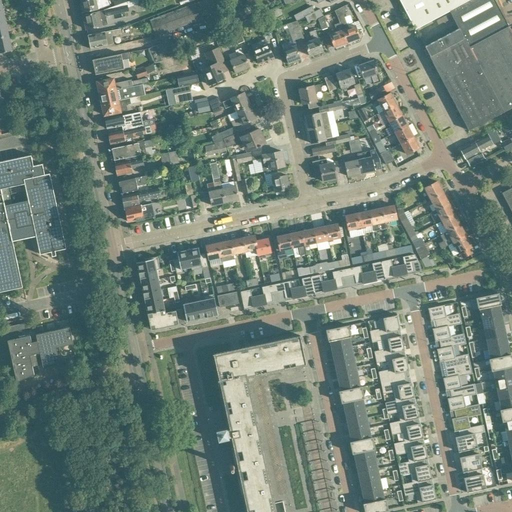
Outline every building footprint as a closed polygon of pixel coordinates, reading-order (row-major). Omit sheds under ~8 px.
[(81,0),(80,0),(82,13),(92,11),(98,9),(110,5),(107,0),(104,2),(103,0),(81,0)] [(204,0),(150,20),(155,36),(201,19),(200,16),(222,8),(219,0),(204,0)] [(449,11),(459,29),(464,39),(465,38),(468,44),(507,23),(494,0),(399,0),(415,29),(449,11)] [(337,17),(339,23),(347,43),(360,38),(354,22),(347,25),(343,14),(347,12),(344,6),(334,11),(337,17)] [(93,13),(83,15),(86,29),(96,27),(101,26),(107,24),(106,16),(113,14),(111,7),(108,8),(104,10),(93,13)] [(242,7),(235,10),(239,20),(246,17),(242,7)] [(309,24),(317,20),(323,17),(320,9),(304,16),(309,24)] [(261,15),(264,21),(262,21),(267,32),(274,29),(266,13),(261,15)] [(323,17),(317,20),(321,30),(327,28),(323,17)] [(0,22),(0,37),(8,36),(5,21),(0,22)] [(297,21),(292,22),(297,37),(300,45),(305,43),(310,56),(323,51),(315,30),(309,32),(312,41),(305,43),(303,36),(297,21)] [(292,22),(286,24),(288,29),(292,39),(297,37),(292,22)] [(347,43),(339,23),(334,25),(337,32),(330,35),(334,47),(335,47),(336,48),(342,46),(341,45),(347,43)] [(464,39),(459,29),(425,46),(426,49),(424,50),(426,55),(429,54),(430,56),(430,57),(463,119),(469,131),(511,107),(511,32),(507,23),(468,44),(465,38),(464,39)] [(288,29),(286,24),(274,29),(276,33),(288,29)] [(87,35),(90,49),(113,44),(111,36),(121,34),(120,29),(87,35)] [(228,35),(230,38),(233,46),(244,42),(239,31),(228,35)] [(8,36),(0,37),(0,53),(12,51),(8,36)] [(253,50),(255,54),(259,63),(273,57),(268,44),(253,50)] [(156,45),(148,49),(155,63),(162,59),(156,45)] [(284,50),(288,63),(300,59),(296,46),(295,45),(294,46),(284,50)] [(224,60),(221,51),(219,48),(205,54),(210,66),(202,69),(209,85),(218,81),(220,82),(222,81),(223,79),(224,78),(222,72),(229,70),(225,62),(224,60)] [(230,60),(232,64),(234,69),(236,73),(249,67),(241,49),(236,51),(238,57),(230,60)] [(93,60),(96,74),(124,69),(123,60),(130,58),(129,52),(93,60)] [(230,60),(225,62),(229,70),(229,71),(234,69),(232,64),(230,60)] [(371,76),(374,84),(380,81),(373,60),(359,65),(364,78),(371,76)] [(147,75),(145,68),(135,72),(137,78),(147,75)] [(336,74),(339,83),(341,88),(354,84),(349,69),(336,74)] [(197,72),(177,76),(180,87),(199,83),(197,72)] [(324,78),(328,87),(329,92),(336,89),(331,75),(324,78)] [(99,89),(100,93),(142,84),(142,85),(148,83),(147,79),(130,82),(129,80),(114,83),(113,79),(97,82),(98,84),(97,85),(98,88),(99,89)] [(142,85),(142,84),(100,93),(100,94),(99,95),(100,98),(101,99),(102,104),(139,96),(144,95),(144,94),(143,94),(141,85),(142,85)] [(302,104),(317,101),(315,93),(321,91),(320,84),(299,89),(302,104)] [(354,86),(360,105),(366,103),(360,84),(354,86)] [(369,94),(372,100),(386,93),(383,86),(369,94)] [(191,92),(181,94),(173,95),(175,104),(193,100),(191,92)] [(234,105),(236,111),(249,106),(244,93),(223,102),(225,109),(234,105)] [(380,104),(383,111),(396,104),(397,104),(397,102),(395,98),(392,97),(390,93),(382,98),(376,101),(379,105),(380,104)] [(139,96),(102,104),(103,109),(102,110),(103,113),(104,114),(104,115),(114,113),(120,112),(119,106),(130,104),(140,102),(139,96)] [(209,101),(213,112),(214,114),(222,110),(219,104),(221,103),(218,97),(209,101)] [(208,101),(197,104),(199,113),(210,110),(208,101)] [(343,109),(341,102),(327,105),(329,112),(343,109)] [(383,111),(389,122),(402,115),(397,105),(397,104),(383,111)] [(249,106),(236,111),(228,115),(234,128),(255,119),(249,106)] [(356,110),(362,121),(368,118),(362,107),(356,110)] [(107,129),(117,127),(124,125),(124,123),(127,122),(129,130),(143,127),(140,112),(131,114),(105,119),(107,129)] [(307,128),(307,129),(329,125),(327,113),(320,114),(320,113),(305,116),(306,123),(305,123),(305,124),(305,128),(306,129),(307,128)] [(389,122),(395,132),(408,125),(407,125),(408,123),(406,118),(403,118),(402,115),(389,122)] [(325,140),(326,146),(334,144),(350,141),(349,134),(332,138),(329,125),(307,129),(308,131),(307,131),(306,132),(307,136),(308,137),(309,136),(310,143),(325,140)] [(395,132),(401,143),(413,136),(408,125),(395,132)] [(150,126),(144,127),(123,131),(108,134),(109,138),(108,139),(109,143),(110,144),(111,144),(125,142),(125,143),(133,142),(132,137),(152,133),(150,126)] [(222,139),(223,141),(226,148),(243,141),(244,144),(246,143),(249,150),(259,146),(259,147),(261,146),(261,145),(265,143),(259,129),(252,132),(250,127),(234,134),(222,139)] [(213,143),(223,141),(222,139),(234,134),(232,128),(211,137),(213,143)] [(371,137),(374,143),(380,140),(374,129),(368,133),(371,137)] [(488,134),(488,135),(460,149),(465,159),(500,140),(495,130),(488,134)] [(413,136),(401,143),(406,154),(419,147),(413,136)] [(141,156),(146,155),(145,148),(153,146),(152,139),(111,148),(114,160),(136,155),(136,158),(141,157),(141,156)] [(374,143),(380,154),(386,151),(382,143),(381,141),(380,140),(374,143)] [(501,144),(503,148),(504,149),(505,149),(506,151),(511,148),(511,144),(510,140),(501,144)] [(223,141),(213,143),(215,153),(225,151),(223,141)] [(327,153),(326,146),(312,149),(313,156),(327,153)] [(356,153),(358,160),(361,173),(375,170),(374,165),(379,164),(374,149),(356,153)] [(386,151),(380,154),(386,164),(394,160),(388,150),(386,151)] [(160,154),(162,166),(178,163),(176,151),(160,154)] [(281,151),(262,155),(264,162),(268,161),(269,169),(285,166),(281,151)] [(252,160),(251,157),(250,152),(236,155),(237,163),(252,160)] [(481,154),(467,161),(469,166),(483,159),(481,154)] [(12,238),(21,236),(22,239),(27,238),(27,235),(27,234),(35,233),(40,254),(51,252),(52,256),(56,255),(55,251),(66,248),(58,212),(64,211),(63,205),(57,206),(50,173),(45,174),(43,164),(33,166),(31,155),(0,161),(0,291),(23,287),(12,238)] [(145,158),(125,162),(115,164),(117,176),(132,172),(131,169),(144,166),(143,162),(145,162),(145,158)] [(232,170),(232,173),(238,171),(236,158),(230,160),(232,170)] [(341,171),(338,161),(327,163),(326,159),(312,161),(315,175),(321,174),(323,181),(329,180),(330,183),(336,181),(336,179),(337,178),(335,172),(341,171)] [(344,160),(338,161),(341,171),(346,170),(347,176),(361,173),(358,160),(345,163),(344,160)] [(216,161),(210,162),(213,180),(220,178),(216,161)] [(199,180),(196,165),(187,167),(190,182),(199,180)] [(119,181),(121,193),(137,190),(136,186),(149,183),(148,177),(149,177),(149,175),(119,181)] [(273,185),(265,187),(267,193),(276,191),(277,194),(282,193),(282,190),(289,188),(286,175),(272,178),(273,185)] [(241,180),(244,193),(252,192),(249,178),(241,180)] [(225,202),(221,184),(220,181),(213,182),(215,190),(208,192),(209,196),(210,197),(211,205),(225,202)] [(233,181),(221,184),(225,202),(239,200),(236,186),(234,186),(233,181)] [(425,188),(430,199),(443,193),(437,181),(425,188)] [(511,187),(502,193),(511,212),(511,216),(511,217),(511,218),(511,187)] [(159,188),(122,196),(124,207),(139,204),(138,200),(161,195),(159,188)] [(430,199),(436,210),(449,203),(443,193),(430,199)] [(436,210),(442,221),(455,214),(449,203),(436,210)] [(394,205),(382,208),(385,222),(397,220),(394,205)] [(141,206),(134,207),(125,209),(125,211),(124,212),(125,214),(126,215),(127,221),(136,219),(137,221),(154,217),(152,210),(142,212),(141,206)] [(382,208),(370,210),(374,231),(385,228),(384,222),(385,222),(382,208)] [(358,213),(361,227),(362,233),(374,231),(370,210),(358,213)] [(362,234),(361,227),(358,213),(346,215),(348,225),(350,237),(362,234)] [(404,214),(398,217),(400,222),(403,227),(409,224),(406,218),(404,214)] [(442,221),(448,232),(461,225),(455,214),(442,221)] [(337,223),(325,226),(328,241),(340,238),(339,233),(337,223)] [(448,245),(466,236),(461,225),(448,232),(440,236),(446,246),(448,245)] [(325,226),(313,228),(316,243),(328,241),(325,226)] [(313,228),(301,231),(304,245),(316,243),(313,228)] [(289,232),(289,234),(292,248),(298,247),(299,255),(306,254),(304,245),(301,231),(297,232),(296,230),(289,232)] [(292,248),(289,234),(277,236),(278,239),(274,240),(278,259),(287,257),(286,249),(292,248)] [(254,235),(242,238),(245,252),(257,249),(256,241),(254,235)] [(466,236),(448,245),(454,256),(460,253),(462,258),(472,253),(469,248),(472,246),(466,236)] [(242,238),(230,240),(233,254),(245,252),(242,238)] [(267,238),(256,241),(257,249),(258,255),(270,252),(267,238)] [(218,243),(221,257),(222,261),(234,259),(233,254),(230,240),(218,243)] [(209,260),(221,257),(218,243),(206,245),(209,260)] [(198,247),(188,250),(191,267),(192,270),(208,267),(205,253),(200,254),(198,247)] [(174,260),(176,270),(176,273),(183,272),(182,269),(191,267),(188,250),(177,252),(178,259),(174,260)] [(418,255),(421,260),(427,257),(424,252),(418,255)] [(391,259),(382,261),(385,279),(386,279),(407,274),(407,272),(414,271),(412,263),(418,261),(414,254),(403,257),(404,265),(393,267),(391,259)] [(136,262),(139,273),(156,269),(160,269),(157,256),(144,259),(144,260),(136,262)] [(348,259),(333,263),(334,269),(349,265),(348,259)] [(360,266),(346,269),(348,276),(354,275),(356,283),(363,282),(363,283),(385,279),(382,261),(372,263),(374,272),(362,274),(360,266)] [(325,262),(321,263),(322,271),(329,270),(334,269),(333,263),(328,264),(325,262)] [(314,267),(309,268),(310,274),(316,273),(322,271),(321,263),(316,264),(314,267)] [(139,273),(141,283),(158,279),(156,269),(139,273)] [(321,274),(311,276),(315,294),(337,289),(336,288),(343,286),(342,278),(348,276),(346,269),(332,272),(334,280),(322,283),(321,274)] [(281,273),(283,279),(292,277),(290,271),(281,273)] [(290,281),(276,284),(278,291),(284,290),(286,298),(293,297),(293,298),(315,294),(311,276),(302,278),(303,287),(292,289),(290,281)] [(141,283),(143,293),(161,290),(158,279),(141,283)] [(278,291),(276,284),(262,287),(264,295),(252,298),(250,289),(240,292),(244,309),(245,309),(266,304),(266,303),(273,301),(271,293),(278,291)] [(143,293),(145,303),(163,300),(161,290),(143,293)] [(217,296),(220,307),(239,303),(236,292),(217,296)] [(476,298),(479,309),(501,304),(501,303),(500,303),(498,293),(476,298)] [(203,296),(203,300),(204,300),(207,317),(218,315),(214,294),(203,296)] [(145,303),(147,314),(165,310),(163,300),(145,303)] [(204,300),(203,300),(193,302),(197,319),(207,317),(204,300)] [(197,319),(193,302),(183,304),(187,322),(197,319)] [(481,318),(481,319),(502,314),(501,314),(499,305),(501,304),(479,309),(480,309),(482,318),(481,318)] [(432,329),(461,323),(459,313),(446,316),(444,305),(428,308),(428,309),(430,317),(431,321),(433,320),(435,320),(436,328),(435,328),(432,329)] [(165,310),(147,314),(150,324),(155,323),(156,329),(179,324),(178,323),(185,322),(184,321),(183,318),(177,319),(176,310),(166,312),(165,310)] [(483,328),(484,329),(504,324),(503,324),(501,315),(502,314),(481,319),(482,319),(484,328),(483,328)] [(372,342),(383,340),(397,337),(397,336),(396,330),(397,330),(396,324),(398,324),(397,315),(378,319),(380,329),(370,331),(372,342)] [(436,349),(437,349),(465,343),(463,333),(450,336),(448,326),(461,323),(432,329),(434,338),(435,341),(439,340),(441,348),(436,349)] [(486,339),(506,335),(506,334),(504,325),(504,324),(484,329),(486,338),(486,339)] [(328,340),(328,341),(350,336),(348,325),(326,330),(329,340),(328,340)] [(43,368),(57,365),(57,364),(56,364),(51,344),(71,339),(71,341),(73,340),(70,327),(36,334),(37,341),(32,343),(30,336),(7,341),(8,341),(17,381),(16,381),(17,382),(34,374),(32,364),(36,363),(36,362),(42,360),(43,368)] [(377,363),(387,360),(401,357),(400,351),(402,350),(400,345),(403,344),(401,336),(401,335),(397,336),(397,337),(383,340),(385,349),(374,351),(377,363)] [(488,349),(508,345),(508,344),(506,335),(486,339),(488,349)] [(269,411),(261,372),(306,363),(300,336),(240,348),(240,347),(229,350),(230,351),(214,354),(219,379),(220,379),(229,420),(231,428),(227,429),(227,428),(216,430),(219,440),(229,438),(229,437),(232,436),(248,511),(275,511),(274,504),(288,501),(269,411)] [(330,341),(332,350),(352,346),(350,337),(351,336),(350,336),(328,341),(330,341)] [(443,361),(445,369),(470,363),(468,354),(455,356),(452,346),(466,344),(465,343),(437,349),(437,350),(437,349),(439,358),(439,362),(442,361),(443,361)] [(489,359),(511,355),(511,354),(510,355),(508,345),(488,349),(490,359),(489,359)] [(332,350),(334,361),(354,356),(352,346),(332,350)] [(489,359),(492,370),(511,365),(511,358),(511,355),(489,359)] [(334,361),(336,371),(356,367),(354,356),(334,361)] [(378,372),(381,383),(406,377),(404,371),(406,371),(405,365),(407,365),(405,356),(401,357),(387,360),(389,369),(378,372)] [(445,390),(474,384),(474,383),(461,386),(459,376),(472,373),(470,363),(445,369),(447,377),(445,377),(443,378),(444,381),(446,390),(445,390)] [(494,379),(494,380),(511,375),(511,365),(492,370),(493,370),(495,379),(494,379)] [(336,371),(339,381),(358,377),(356,367),(336,371)] [(497,390),(511,386),(511,375),(494,380),(495,380),(497,389),(497,390)] [(339,391),(340,391),(361,387),(361,386),(360,387),(358,377),(339,381),(341,391),(339,391)] [(394,391),(396,400),(396,401),(410,398),(414,397),(412,388),(410,389),(409,383),(407,384),(406,377),(381,383),(383,394),(394,391)] [(450,410),(450,411),(479,404),(465,407),(463,396),(476,394),(474,384),(445,390),(445,391),(448,390),(450,390),(451,397),(450,398),(447,398),(448,402),(450,410)] [(499,400),(511,397),(511,386),(497,390),(499,400)] [(341,401),(341,402),(364,397),(361,387),(340,391),(342,401),(341,401)] [(343,402),(345,412),(365,407),(363,398),(364,398),(364,397),(341,402),(343,402)] [(500,410),(511,407),(511,397),(499,400),(501,410),(500,410)] [(398,412),(400,421),(414,418),(415,418),(419,418),(418,417),(416,409),(414,409),(413,404),(411,404),(410,398),(396,401),(396,400),(385,403),(386,408),(387,413),(388,414),(398,412)] [(479,404),(450,411),(454,410),(456,418),(452,419),(452,422),(454,431),(470,427),(468,417),(481,414),(479,404)] [(345,412),(347,422),(367,418),(365,407),(345,412)] [(511,407),(500,410),(503,421),(511,418),(511,407)] [(347,422),(349,432),(369,428),(367,418),(347,422)] [(402,432),(404,441),(404,442),(419,438),(419,439),(423,438),(423,437),(421,429),(418,430),(417,424),(416,424),(415,418),(414,418),(400,421),(389,423),(392,434),(402,432)] [(505,430),(505,431),(511,429),(511,418),(503,421),(504,421),(506,430),(505,430)] [(456,437),(457,443),(459,451),(459,452),(477,448),(477,447),(474,434),(485,432),(483,424),(470,427),(454,431),(458,430),(460,436),(458,437),(456,437)] [(350,442),(372,438),(372,437),(371,438),(369,428),(349,432),(351,442),(350,442)] [(351,443),(353,453),(374,448),(372,438),(350,442),(350,443),(351,443)] [(407,453),(409,461),(409,462),(423,459),(427,458),(425,449),(423,450),(422,444),(420,445),(419,439),(419,438),(404,442),(404,441),(394,443),(396,455),(407,453)] [(354,453),(356,463),(375,458),(373,449),(375,448),(374,448),(353,453),(354,453)] [(463,472),(467,471),(481,468),(482,468),(482,467),(481,467),(478,454),(460,457),(463,471),(463,472)] [(356,463),(358,473),(378,469),(375,458),(356,463)] [(411,473),(413,482),(428,479),(428,480),(432,479),(432,478),(431,478),(430,470),(427,470),(426,465),(425,465),(423,459),(409,462),(409,461),(398,464),(401,475),(411,473)] [(226,471),(227,472),(230,473),(232,472),(233,470),(233,467),(231,465),(228,464),(226,466),(225,468),(226,471)] [(481,468),(467,471),(468,477),(464,478),(467,492),(486,488),(481,468)] [(358,473),(360,483),(380,479),(378,469),(358,473)] [(360,483),(362,493),(382,489),(380,479),(360,483)] [(413,482),(403,484),(405,496),(416,493),(418,503),(436,499),(434,490),(432,491),(430,485),(429,486),(428,480),(428,479),(413,482)] [(363,503),(363,504),(385,499),(385,498),(384,499),(382,489),(362,493),(365,503),(363,503)] [(385,499),(363,504),(364,504),(365,511),(376,511),(388,510),(385,499)]
